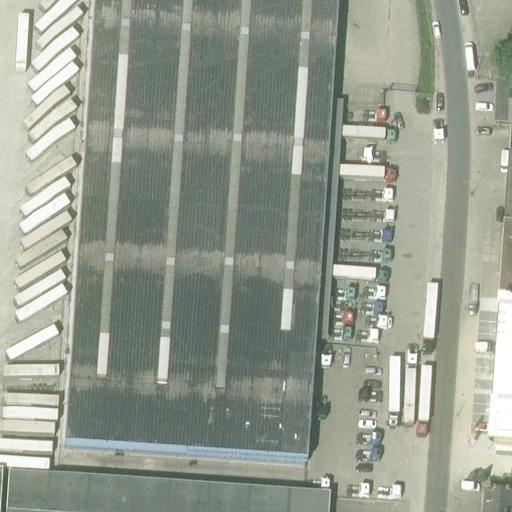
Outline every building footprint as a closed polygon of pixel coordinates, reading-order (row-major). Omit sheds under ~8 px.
[(336,0),(94,0),(64,450),(305,467),(330,107),(336,0)] [(511,83),(498,83),(496,126),(511,126),(511,130),(510,158),(511,157),(511,83)] [(511,157),(510,158),(500,300),(511,301),(511,157)] [(501,322),(495,416),(498,418),(495,451),(511,452),(511,310),(501,310),(500,322),(501,322)] [(327,511),(329,500),(304,498),(8,478),(5,511),(327,511)] [(484,505),(484,511),(511,511),(511,501),(488,500),(487,504),(484,505)]
